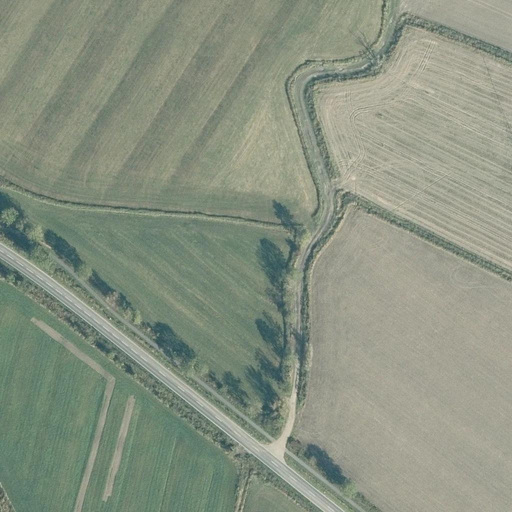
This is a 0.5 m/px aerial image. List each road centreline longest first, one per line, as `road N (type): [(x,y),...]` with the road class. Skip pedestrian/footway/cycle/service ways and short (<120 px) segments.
road 1 (track): [(271,461),(301,358),(299,269),(328,196),(294,93),(309,73),(370,69),(395,0)]
road 2 (secondary): [(0,251),(334,511)]
